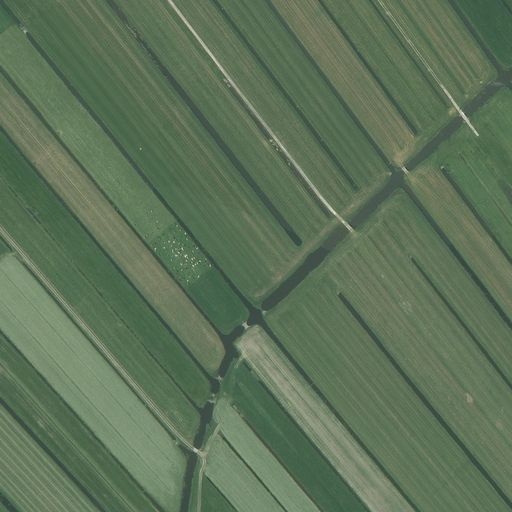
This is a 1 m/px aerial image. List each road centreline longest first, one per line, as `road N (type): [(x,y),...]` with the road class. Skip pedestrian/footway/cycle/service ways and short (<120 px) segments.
road 1 (track): [(0,229),(201,454),(198,511)]
road 2 (track): [(169,0),(359,238)]
road 3 (track): [(379,0),(511,180)]
